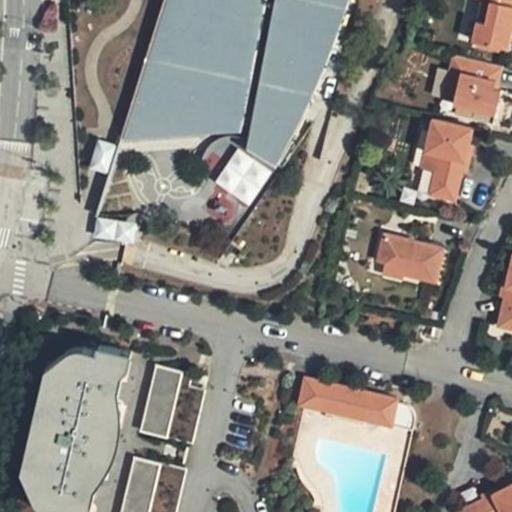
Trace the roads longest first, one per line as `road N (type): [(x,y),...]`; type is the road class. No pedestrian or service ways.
road 1 (residential): [(0,277),(444,372)]
road 2 (residential): [(444,372),(488,227),(511,179)]
road 3 (residential): [(23,0),(8,193)]
